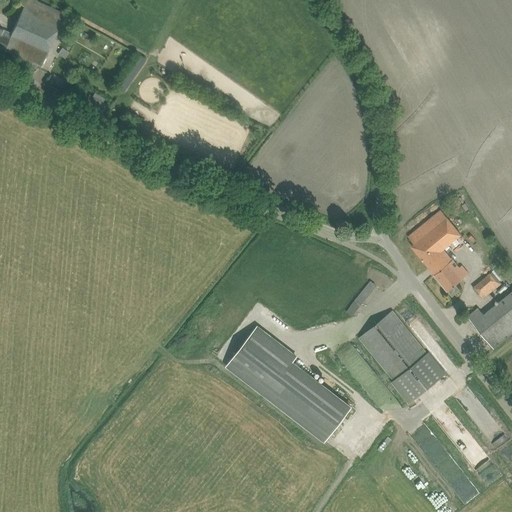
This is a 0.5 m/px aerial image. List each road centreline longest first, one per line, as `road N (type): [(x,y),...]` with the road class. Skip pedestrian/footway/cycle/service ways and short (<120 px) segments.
road 1 (unclassified): [(384,237),(341,235),(164,163),(0,75)]
road 2 (unclassified): [(384,237),(375,111),(318,0)]
road 3 (unclassified): [(511,406),(384,237)]
